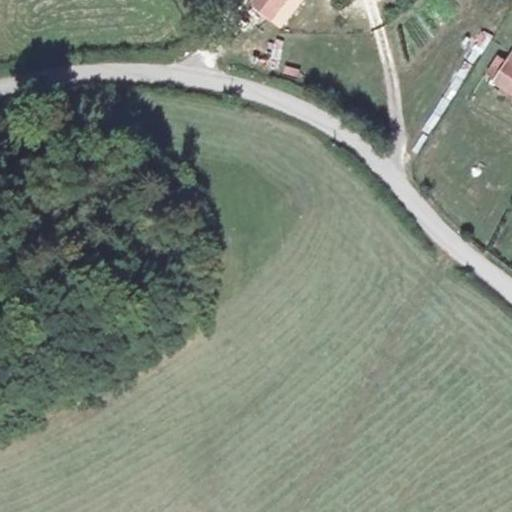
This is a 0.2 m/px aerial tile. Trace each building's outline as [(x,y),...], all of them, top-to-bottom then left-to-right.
[(284,1),(283,0),(258,0),(249,10),(263,25),(284,1)] [(478,27),(470,43),(484,49),(492,33),(478,27)] [(511,47),(511,48),(490,81),(511,95),(511,47)] [(480,92),(511,116),(511,101),(487,82),(480,92)] [(511,117),(511,116),(480,92),(467,111),(499,136),(511,117)]
